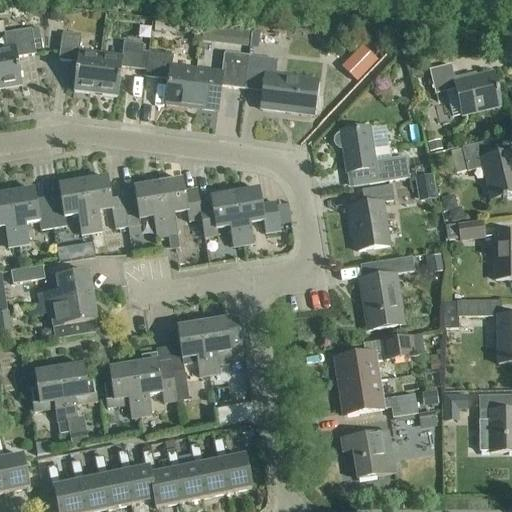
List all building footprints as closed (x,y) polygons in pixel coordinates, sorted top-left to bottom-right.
[(50,14),(49,23),(63,25),(64,16),(50,14)] [(0,91),(21,88),(17,60),(35,57),(35,53),(33,43),(31,32),(11,35),(14,48),(0,50),(0,91)] [(252,32),(249,47),(257,49),(260,33),(252,32)] [(95,95),(100,57),(79,55),(81,40),(61,37),(58,63),(76,65),(73,92),(95,95)] [(41,42),(33,43),(35,53),(42,51),(41,42)] [(100,57),(95,95),(118,98),(121,70),(139,72),(146,73),(148,55),(141,54),(142,47),(123,45),(121,60),(100,57)] [(362,47),(341,69),(357,84),(378,62),(362,47)] [(148,55),(146,73),(145,80),(169,83),(165,107),(191,111),(196,72),(172,69),(173,58),(148,55)] [(244,91),(248,59),(225,56),(223,57),(222,64),(221,75),(196,72),(191,111),(217,114),(221,89),(244,91)] [(248,59),(244,91),(245,92),(246,87),(259,88),(260,82),(265,83),(261,111),(313,118),(317,84),(275,78),(277,62),(248,59)] [(501,109),(494,75),(454,85),(450,67),(429,72),(434,97),(455,92),(461,118),(501,109)] [(408,177),(405,159),(390,161),(387,145),(372,147),(369,130),(340,135),(340,136),(336,137),(334,141),(333,145),(335,149),(338,151),(342,152),(346,176),(349,175),(351,190),(409,181),(416,180),(415,176),(408,177)] [(440,143),(427,145),(429,155),(442,152),(440,143)] [(511,153),(489,159),(485,143),(460,149),(460,151),(450,154),(455,176),(482,170),(490,203),(511,197),(511,153)] [(431,177),(416,180),(409,181),(409,185),(415,183),(419,204),(436,201),(431,177)] [(107,180),(82,184),(91,237),(102,235),(99,215),(113,213),(116,232),(128,230),(123,201),(111,203),(107,180)] [(204,241),(196,192),(184,194),(182,183),(158,187),(166,239),(177,238),(174,218),(186,215),(188,225),(200,223),(203,241),(204,241)] [(60,200),(48,202),(53,232),(66,230),(64,221),(77,218),(81,239),(91,237),(82,184),(58,188),(60,200)] [(166,239),(158,187),(133,191),(135,199),(123,201),(128,230),(139,228),(139,224),(152,221),(156,241),(166,239)] [(363,208),(348,210),(353,238),(354,237),(357,254),(389,249),(382,206),(394,204),(391,188),(361,193),(363,208)] [(34,192),(10,196),(19,249),(29,247),(26,227),(39,225),(40,234),(53,232),(48,202),(36,204),(34,192)] [(197,192),(196,192),(204,241),(217,239),(216,232),(229,230),(232,250),(243,249),(234,196),(210,200),(211,209),(200,210),(197,192)] [(259,192),(234,196),(243,249),(253,247),(250,227),(263,225),(265,237),(280,234),(275,205),(261,208),(259,192)] [(10,196),(0,197),(0,231),(5,231),(8,251),(19,249),(10,196)] [(445,229),(447,243),(459,241),(460,244),(485,241),(483,223),(445,229)] [(102,235),(91,237),(93,250),(105,248),(103,235),(102,235)] [(511,282),(511,236),(494,236),(494,283),(511,282)] [(428,277),(444,274),(441,257),(425,260),(428,277)] [(360,283),(368,333),(402,328),(394,278),(414,275),(411,260),(373,267),(376,281),(360,283)] [(11,273),(13,286),(44,281),(42,268),(11,273)] [(92,299),(88,274),(55,280),(57,294),(38,297),(39,308),(92,299)] [(96,324),(92,299),(39,308),(41,318),(50,317),(54,343),(98,335),(96,324)] [(511,319),(501,319),(501,304),(456,305),(444,305),(444,332),(458,332),(458,320),(497,320),(498,367),(511,367),(511,319)] [(0,335),(12,334),(8,314),(0,314),(0,335)] [(225,322),(201,326),(209,379),(220,377),(219,369),(245,364),(238,324),(226,326),(225,322)] [(209,379),(201,326),(176,330),(182,363),(195,361),(199,380),(209,379)] [(381,354),(334,361),(339,390),(378,384),(375,365),(424,357),(421,338),(380,344),(381,354)] [(143,366),(133,368),(142,421),(152,419),(149,399),(162,397),(163,404),(175,402),(171,375),(159,377),(156,355),(141,357),(143,366)] [(431,358),(430,373),(439,374),(440,359),(431,358)] [(83,368),(58,372),(66,424),(77,422),(75,409),(96,405),(92,381),(85,382),(83,368)] [(132,368),(108,372),(110,387),(103,388),(107,413),(128,409),(131,423),(142,421),(132,368)] [(34,375),(36,390),(30,391),(34,415),(54,412),(56,425),(57,425),(66,424),(58,372),(34,375)] [(184,373),(171,375),(175,402),(176,402),(177,406),(189,404),(184,373)] [(381,403),(378,384),(339,390),(343,419),(390,411),(392,421),(417,417),(414,397),(381,403)] [(421,395),(423,409),(438,407),(436,393),(421,395)] [(511,397),(478,399),(478,423),(479,454),(489,454),(489,456),(511,455),(511,397)] [(254,403),(224,405),(225,421),(255,419),(254,403)] [(434,415),(418,417),(420,433),(436,431),(434,415)] [(68,436),(66,424),(57,425),(59,437),(68,436)] [(71,450),(88,448),(85,433),(69,435),(71,450)] [(388,434),(339,442),(342,456),(351,454),(356,483),(395,476),(388,434)] [(0,479),(4,496),(29,491),(22,458),(4,462),(0,442),(0,479)] [(219,464),(226,497),(251,491),(244,458),(226,462),(222,443),(213,445),(217,464),(219,464)] [(174,444),(164,446),(166,454),(175,452),(174,444)] [(219,464),(217,464),(203,467),(199,447),(189,449),(193,469),(195,468),(202,502),(226,497),(219,464)] [(195,468),(193,469),(179,472),(175,452),(166,454),(170,474),(172,473),(179,506),(202,502),(195,468)] [(147,470),(145,471),(131,474),(127,454),(117,456),(121,476),(123,475),(130,508),(153,503),(154,503),(147,470)] [(172,473),(170,474),(156,477),(152,457),(142,459),(145,471),(147,470),(154,503),(153,503),(155,511),(179,506),(172,473)] [(123,475),(121,476),(107,479),(103,459),(94,461),(98,481),(100,480),(106,511),(111,511),(130,508),(123,475)] [(76,485),(81,511),(106,511),(100,480),(98,481),(84,483),(80,465),(70,467),(74,485),(76,485)] [(81,511),(76,485),(74,485),(60,488),(56,468),(47,470),(51,492),(53,491),(57,511),(81,511)]
